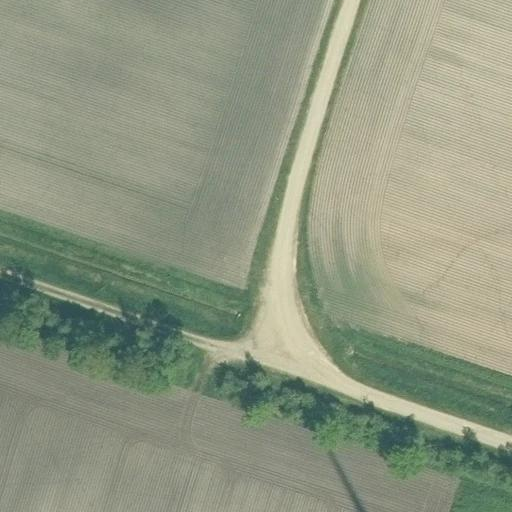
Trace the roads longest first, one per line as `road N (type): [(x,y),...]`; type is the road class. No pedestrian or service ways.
road 1 (track): [(511,445),(0,277)]
road 2 (track): [(340,0),(254,286),(288,371)]
